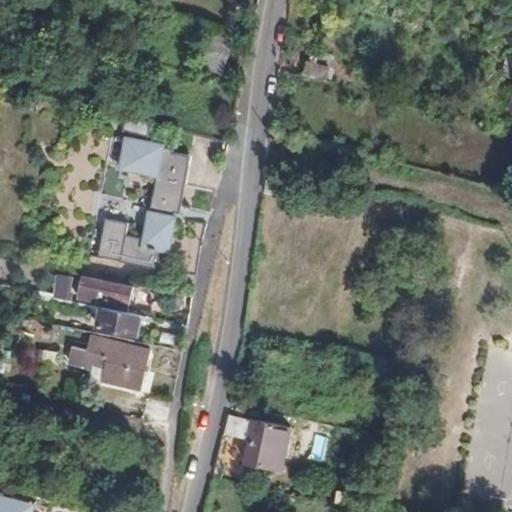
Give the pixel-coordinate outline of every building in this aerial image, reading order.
[(196,49),(222,57),(228,38),(203,29),(196,49)] [(217,74),(222,57),(196,49),(190,65),(217,74)] [(150,136),(153,122),(128,116),(123,130),(150,136)] [(145,231),(170,236),(174,217),(172,216),(175,203),(180,204),(190,154),(175,151),(176,148),(140,139),(140,141),(127,137),(120,167),(157,174),(145,231)] [(105,216),(103,223),(127,228),(128,221),(105,216)] [(164,269),(170,236),(145,231),(144,237),(126,233),(127,228),(103,223),(96,255),(118,259),(118,260),(164,269)] [(55,296),(75,297),(77,274),(57,273),(55,296)] [(130,301),(132,287),(83,278),(80,293),(130,301)] [(43,302),(102,313),(104,306),(44,294),(43,302)] [(139,333),(143,313),(104,306),(102,313),(100,326),(139,333)] [(156,385),(158,372),(149,371),(152,351),(91,338),(87,352),(73,350),(70,365),(82,368),(83,362),(106,368),(104,379),(144,388),(145,383),(156,385)] [(257,421),(226,413),(221,433),(248,440),(244,463),(277,471),(287,428),(257,421)] [(29,511),(30,507),(0,500),(0,511),(29,511)]
